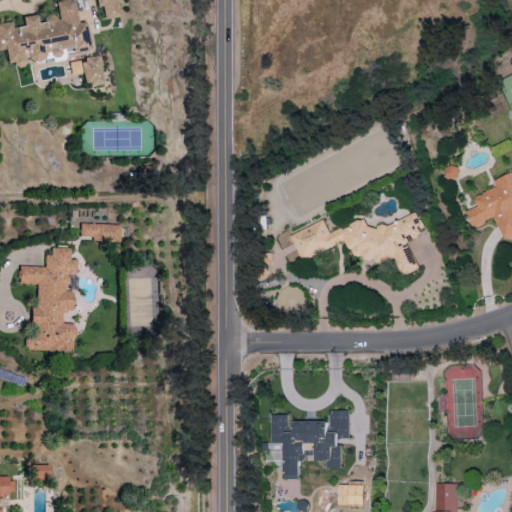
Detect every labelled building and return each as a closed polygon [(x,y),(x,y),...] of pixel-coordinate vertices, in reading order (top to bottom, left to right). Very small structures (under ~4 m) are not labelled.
[(90,50),(86,22),(77,23),(73,0),(72,0),(55,3),(57,18),(37,21),(36,15),(22,17),(23,27),(12,28),(11,22),(0,23),(0,50),(5,50),(7,65),(46,59),(46,57),(60,55),(60,50),(71,48),(72,53),(90,50)] [(95,0),(97,8),(101,7),(104,20),(119,17),(117,4),(122,3),(121,0),(95,0)] [(102,84),(98,56),(84,58),(84,61),(68,63),(70,75),(82,73),(84,87),(102,84)] [(511,171),(494,180),(496,186),(473,196),(478,206),(466,211),(473,228),(495,218),(503,237),(509,239),(511,237),(511,171)] [(300,259),(347,242),(353,258),(365,253),(370,265),(393,256),(401,276),(418,269),(406,239),(424,232),(417,211),(369,230),(364,218),(329,232),(324,220),(291,233),(300,259)] [(119,243),(120,225),(80,224),(79,238),(92,238),(91,242),(119,243)] [(23,351),(72,353),(74,324),(61,324),(62,310),(71,311),(71,291),(67,291),(68,275),(76,275),(76,260),(69,260),(69,249),(51,248),(50,255),(44,255),(44,268),(19,267),(18,284),(36,285),(35,308),(30,308),(29,335),(24,334),(23,351)] [(270,414),(271,443),(283,443),(283,478),(300,478),(299,460),(305,460),(305,451),(314,450),(315,460),(326,460),(326,467),(340,467),(340,438),(349,438),(348,410),(329,410),(329,420),(290,421),(290,414),(270,414)] [(48,465),(30,466),(30,482),(48,482),(48,465)] [(0,511),(0,496),(12,491),(12,490),(7,477),(0,476),(0,511)] [(456,511),(456,483),(436,483),(435,510),(433,511),(456,511)]
